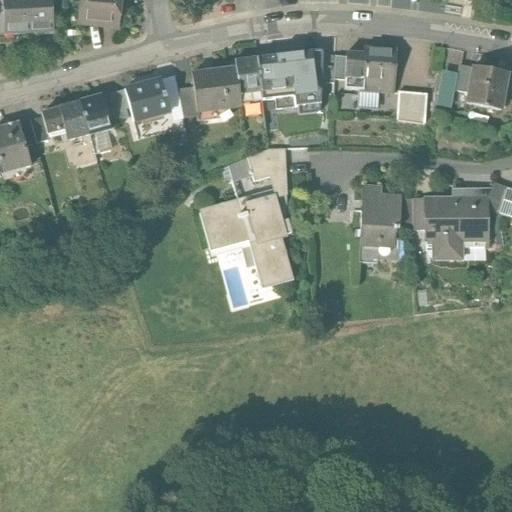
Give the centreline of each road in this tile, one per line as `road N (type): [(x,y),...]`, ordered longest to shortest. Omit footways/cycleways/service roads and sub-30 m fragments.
road 1 (residential): [(163,52),(335,21),(395,23),(511,45)]
road 2 (residential): [(511,158),(445,162),(370,151),(330,158)]
road 3 (residential): [(0,99),(163,52)]
